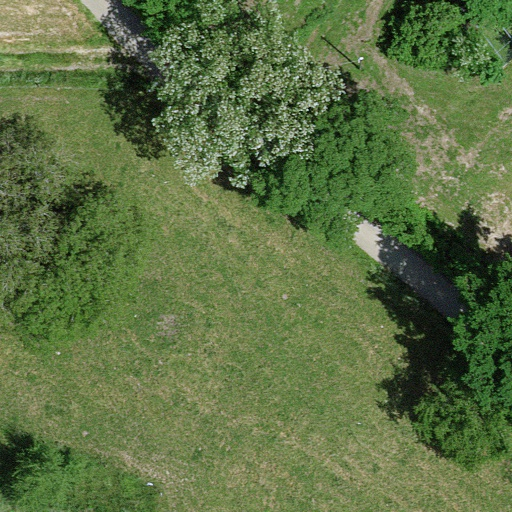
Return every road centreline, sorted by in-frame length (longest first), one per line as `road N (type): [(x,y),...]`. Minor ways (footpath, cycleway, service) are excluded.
road 1 (unclassified): [(104,0),(162,60),(511,353)]
road 2 (track): [(162,60),(0,64)]
